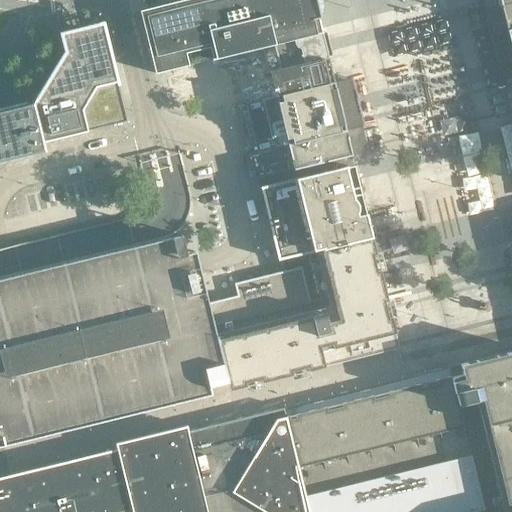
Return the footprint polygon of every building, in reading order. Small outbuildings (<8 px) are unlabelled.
[(179,0),(170,2),(170,4),(151,9),(139,12),(151,61),(154,73),(188,65),(184,50),(184,49),(209,42),(213,57),(210,58),(210,59),(224,56),(320,33),(317,18),(320,18),(315,0),(179,0)] [(511,0),(480,0),(483,9),(499,5),(511,1),(511,0)] [(511,27),(511,1),(499,5),(483,9),(487,27),(504,23),(505,29),(511,27)] [(106,39),(102,24),(100,24),(82,29),(81,29),(62,34),(61,34),(60,34),(64,50),(64,51),(51,74),(49,74),(49,76),(36,99),(34,99),(34,100),(33,101),(33,102),(39,126),(43,142),(83,132),(126,121),(123,106),(106,39)] [(506,30),(489,34),(496,63),(511,58),(511,27),(505,29),(506,30)] [(349,77),(337,29),(224,56),(236,105),(244,103),(333,81),(349,77)] [(244,103),(256,152),(277,147),(360,126),(349,77),(333,81),(244,103)] [(39,126),(33,102),(25,104),(25,103),(0,109),(0,163),(13,160),(38,154),(37,153),(37,152),(43,151),(45,151),(43,142),(39,126)] [(367,151),(360,126),(277,147),(256,152),(247,154),(253,178),(345,156),(351,155),(367,151)] [(366,217),(353,164),(325,171),(318,173),(318,172),(259,187),(277,260),(308,252),(371,237),(370,236),(371,236),(369,231),(368,232),(365,218),(366,217)] [(86,241),(83,229),(48,237),(51,249),(55,265),(90,256),(86,241)] [(0,278),(0,436),(216,383),(197,310),(186,265),(179,234),(90,256),(5,277),(0,278)] [(51,249),(48,237),(15,245),(12,246),(15,257),(19,274),(55,265),(51,249)] [(230,302),(197,310),(216,383),(218,391),(307,366),(324,363),(324,350),(392,336),(371,237),(308,252),(313,260),(314,270),(227,290),(230,302)] [(308,511),(470,511),(483,509),(484,511),(497,511),(511,508),(511,350),(396,379),(283,407),(308,511)] [(308,511),(283,407),(283,406),(282,408),(248,416),(187,431),(185,426),(133,439),(114,443),(116,448),(83,456),(0,476),(0,511),(308,511)]
